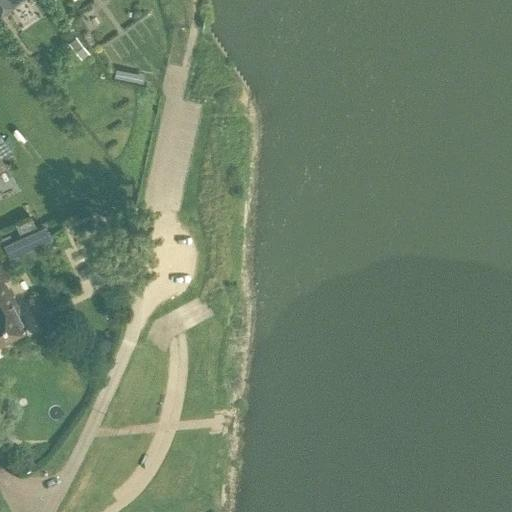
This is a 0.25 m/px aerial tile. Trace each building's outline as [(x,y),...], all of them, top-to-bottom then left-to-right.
[(29,0),(10,0),(3,5),(15,24),(36,10),(29,0)] [(88,54),(76,39),(70,43),(82,58),(88,54)] [(11,212),(14,226),(31,221),(27,208),(11,212)] [(35,245),(50,238),(43,223),(28,230),(35,245)] [(0,344),(6,341),(7,333),(22,325),(13,308),(17,307),(2,281),(7,278),(0,266),(0,344)]
